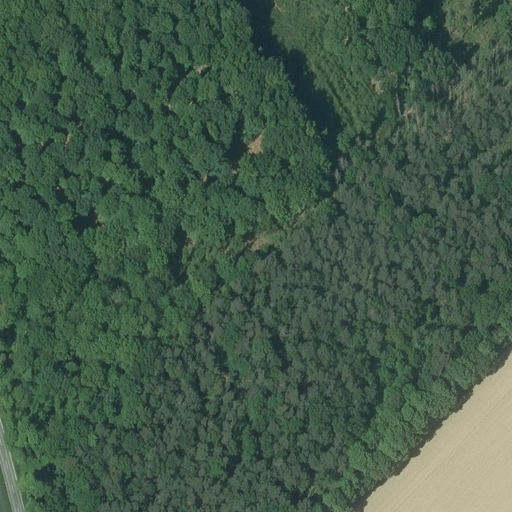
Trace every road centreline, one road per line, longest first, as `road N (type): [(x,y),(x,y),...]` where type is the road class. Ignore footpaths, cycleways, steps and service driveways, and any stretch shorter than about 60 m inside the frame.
road 1 (track): [(347,511),(511,339)]
road 2 (track): [(0,117),(189,0)]
